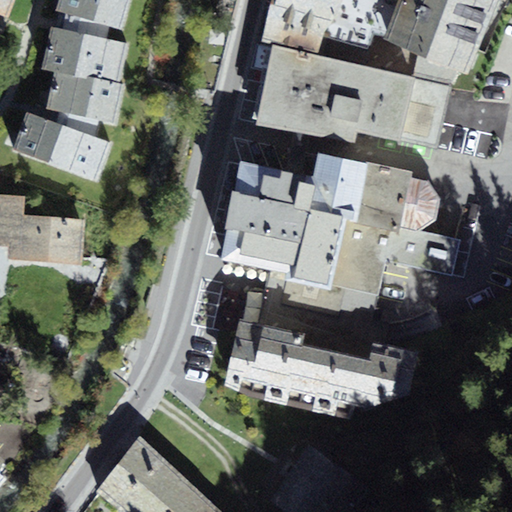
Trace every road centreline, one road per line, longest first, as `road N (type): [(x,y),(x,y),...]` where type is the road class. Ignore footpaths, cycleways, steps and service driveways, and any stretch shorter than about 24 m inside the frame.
road 1 (tertiary): [(59,511),(163,358),(255,0)]
road 2 (track): [(145,393),(227,458),(255,511)]
